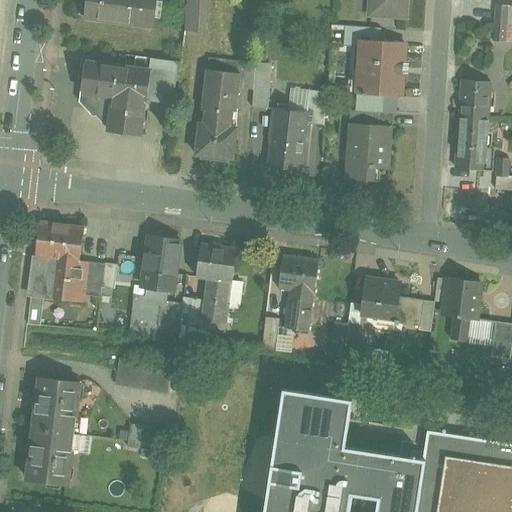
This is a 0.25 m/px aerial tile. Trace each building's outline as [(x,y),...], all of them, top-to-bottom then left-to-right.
[(86,15),(86,19),(154,27),(157,0),(87,0),(87,2),(83,1),(82,15),(86,15)] [(187,0),(185,30),(200,32),(202,0),(187,0)] [(371,0),(371,14),(405,17),(406,0),(371,0)] [(510,5),(498,4),(498,0),(497,0),(497,4),(498,4),(497,22),(508,23),(510,5)] [(511,23),(508,23),(497,22),(495,41),(511,41),(511,23)] [(344,46),(361,47),(361,40),(380,41),(381,28),(345,26),(344,46)] [(361,47),(357,93),(398,96),(402,96),(405,43),(380,41),(361,40),(361,47)] [(136,56),(134,69),(150,71),(146,100),(174,104),(179,62),(136,56)] [(209,59),(208,70),(240,74),(238,89),(254,90),(255,65),(209,59)] [(85,93),(85,99),(110,126),(110,131),(141,135),(146,100),(150,71),(134,69),(87,62),(83,92),(85,93)] [(254,90),(252,107),(269,108),(272,66),(255,65),(254,90)] [(201,123),(197,153),(214,155),(213,159),(228,161),(229,158),(233,158),(237,128),(233,128),(238,89),(240,74),(208,70),(201,123)] [(492,81),(463,79),(460,118),(490,120),(492,81)] [(310,91),(307,112),(306,125),(325,126),(327,93),(310,91)] [(397,114),(398,96),(357,93),(356,111),(393,113),(397,114)] [(271,144),(269,167),(301,171),(306,125),(307,112),(273,109),(269,144),(271,144)] [(350,111),(349,124),(392,127),(393,113),(356,111),(350,111)] [(490,120),(460,118),(457,166),(486,168),(490,120)] [(349,124),(345,180),(374,182),(375,169),(390,170),(392,127),(349,124)] [(511,159),(499,158),(498,176),(510,177),(510,175),(511,159)] [(511,174),(510,175),(510,177),(498,176),(497,188),(511,189),(511,174)] [(86,227),(42,221),(37,256),(38,256),(59,259),(80,261),(81,262),(81,260),(86,227)] [(183,240),(151,236),(146,270),(151,271),(149,287),(166,289),(166,293),(167,293),(171,294),(172,283),(177,283),(183,240)] [(238,249),(202,244),(198,277),(211,279),(207,303),(227,305),(228,304),(231,282),(234,282),(238,249)] [(320,260),(285,255),(281,289),(292,291),(292,290),(315,294),(316,294),(320,260)] [(59,259),(38,256),(33,295),(29,325),(42,326),(46,297),(53,298),(88,303),(91,282),(93,262),(81,260),(81,262),(80,261),(78,280),(56,277),(59,259)] [(80,261),(59,259),(56,277),(78,280),(80,261)] [(107,264),(93,262),(91,282),(96,282),(104,283),(107,264)] [(118,265),(107,264),(104,283),(103,286),(116,287),(118,265)] [(448,279),(438,278),(435,301),(445,303),(448,279)] [(482,283),(448,278),(448,279),(445,303),(443,315),(455,316),(452,339),(467,341),(470,319),(476,320),(482,283)] [(402,284),(368,279),(363,315),(380,317),(380,315),(396,318),(396,323),(400,323),(400,322),(421,325),(424,300),(401,297),(402,284)] [(104,283),(96,282),(94,296),(103,297),(103,286),(104,283)] [(166,289),(149,287),(145,313),(135,311),(133,329),(182,334),(183,324),(185,303),(166,301),(167,293),(166,293),(166,289)] [(315,294),(292,290),(292,291),(287,327),(310,330),(315,294)] [(196,299),(186,298),(185,303),(183,324),(193,325),(196,299)] [(227,305),(207,303),(205,320),(229,323),(231,304),(228,304),(227,305)] [(282,317),(267,315),(264,348),(279,351),(282,317)] [(511,353),(511,323),(496,322),(491,357),(511,360),(511,353)] [(363,327),(350,325),(347,347),(360,348),(363,327)] [(173,369),(122,360),(118,384),(169,392),(173,369)] [(82,382),(42,377),(29,480),(70,485),(82,382)] [(424,460),(345,448),(353,400),(296,392),(296,391),(284,389),(265,511),(511,511),(511,443),(428,431),(424,460)] [(415,417),(385,412),(383,425),(413,430),(415,417)] [(167,429),(133,424),(129,447),(163,452),(167,429)]
